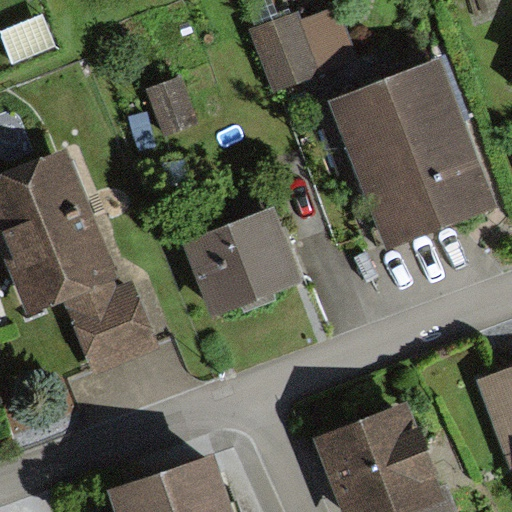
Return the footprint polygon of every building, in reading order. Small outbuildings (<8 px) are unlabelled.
[(299,14),(254,32),(280,96),(359,64),(337,10),(302,23),(299,14)] [(437,68),(332,108),(389,256),(494,216),(437,68)] [(180,81),(145,93),(163,141),(198,128),(180,81)] [(65,156),(0,180),(0,245),(30,324),(68,310),(94,377),(159,352),(133,283),(117,289),(65,156)] [(274,215),(189,246),(219,328),(303,297),(274,215)] [(511,374),(481,386),(511,468),(511,374)] [(411,411),(316,447),(340,511),(457,511),(449,491),(442,494),(411,411)] [(232,511),(216,464),(171,479),(111,499),(115,511),(232,511)]
